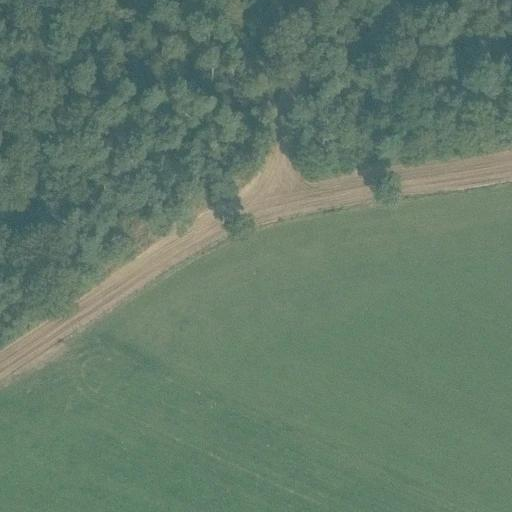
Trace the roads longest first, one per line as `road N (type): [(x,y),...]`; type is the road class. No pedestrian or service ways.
road 1 (track): [(0,359),(259,193),(315,0)]
road 2 (track): [(259,193),(511,154)]
